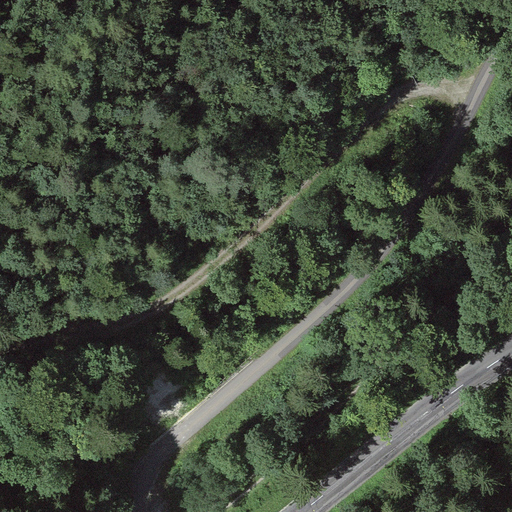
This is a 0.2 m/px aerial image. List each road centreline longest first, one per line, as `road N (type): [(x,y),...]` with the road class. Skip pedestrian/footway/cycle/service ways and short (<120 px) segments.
road 1 (track): [(480,86),(399,95),(380,108),(337,156),(158,312),(0,349)]
road 2 (tertiary): [(303,511),(511,354)]
